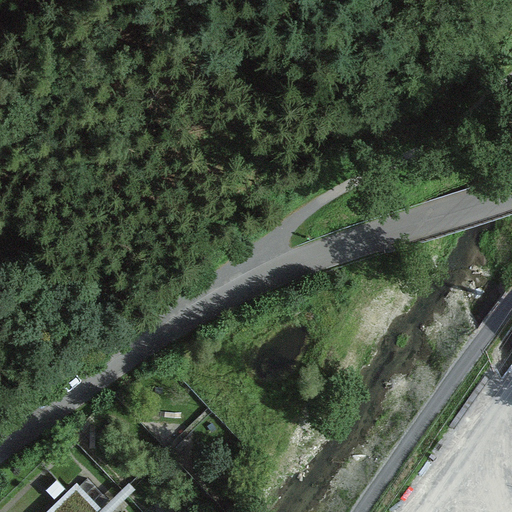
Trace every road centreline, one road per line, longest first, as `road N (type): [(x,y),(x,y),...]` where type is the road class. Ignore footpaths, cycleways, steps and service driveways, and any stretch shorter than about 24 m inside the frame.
road 1 (residential): [(511,192),(281,258),(205,297),(0,443)]
road 2 (track): [(511,301),(363,511)]
